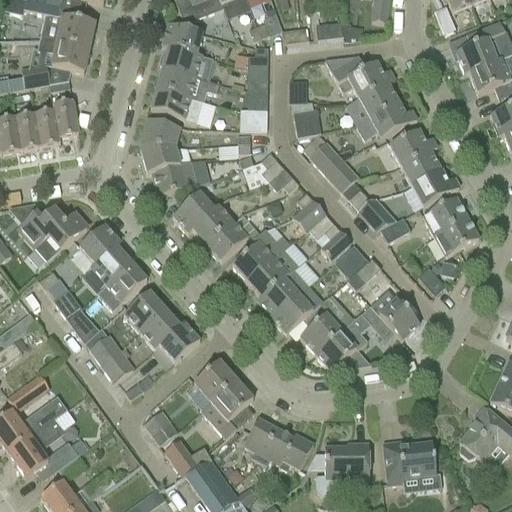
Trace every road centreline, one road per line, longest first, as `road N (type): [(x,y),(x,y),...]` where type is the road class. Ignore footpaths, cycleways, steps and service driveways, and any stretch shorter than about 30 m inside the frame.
road 1 (residential): [(412,0),(412,48),(504,222),(449,342),(426,373),(309,399),(292,390),(87,172)]
road 2 (residential): [(87,172),(104,159),(147,0)]
